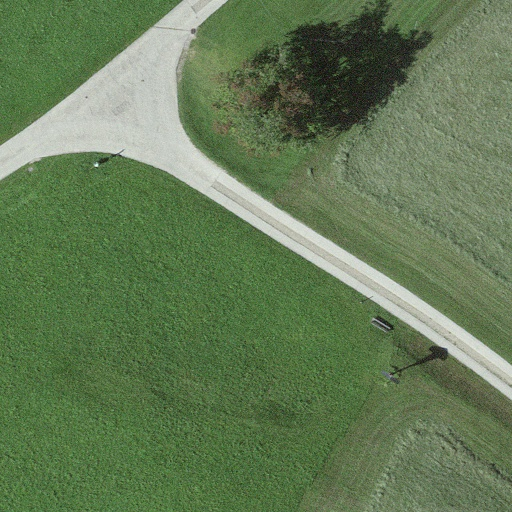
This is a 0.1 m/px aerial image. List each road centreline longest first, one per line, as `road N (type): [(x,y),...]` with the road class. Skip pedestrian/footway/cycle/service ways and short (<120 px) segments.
road 1 (track): [(109,92),(177,153),(511,383)]
road 2 (unclassified): [(216,0),(109,92),(0,166)]
